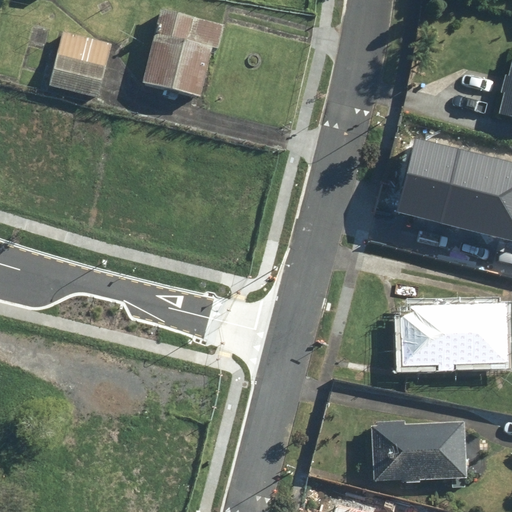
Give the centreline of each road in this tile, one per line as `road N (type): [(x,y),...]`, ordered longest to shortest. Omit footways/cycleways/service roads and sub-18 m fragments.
road 1 (residential): [(290,336),(366,0)]
road 2 (residential): [(0,262),(290,336)]
road 3 (residential): [(243,511),(290,336)]
